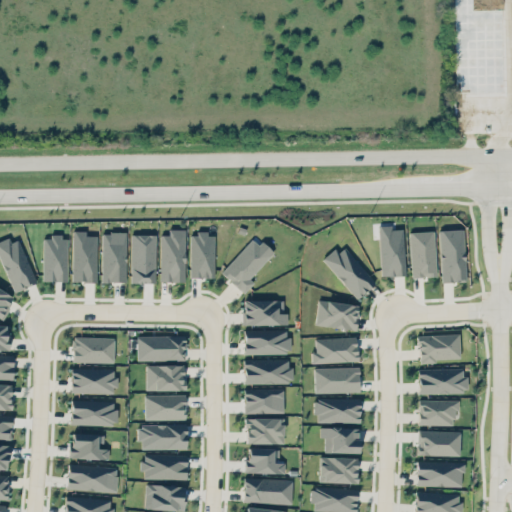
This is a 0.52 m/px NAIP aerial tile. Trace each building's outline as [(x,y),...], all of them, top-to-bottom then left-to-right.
[(403,228),(391,229),(390,224),(379,225),(380,275),(404,275),(403,228)] [(185,281),(184,228),(168,228),(168,234),(160,234),(160,281),(185,281)] [(440,282),(465,281),(464,228),(439,229),(440,282)] [(97,235),(85,235),(85,230),(72,230),(71,281),(96,281),(97,235)] [(434,230),(409,231),(410,277),(435,276),(434,230)] [(125,282),(126,232),(102,231),(101,281),(125,282)] [(190,233),(189,277),(213,277),(214,233),(190,233)] [(155,234),(130,234),(130,282),(155,282),(155,234)] [(67,236),(43,235),(42,280),(67,280),(67,236)] [(36,282),(18,238),(10,242),(8,237),(0,239),(0,259),(13,291),(36,282)] [(221,272),(243,293),(254,282),(249,278),(270,255),(251,238),(221,272)] [(323,260),(357,298),(375,282),(341,244),(323,260)] [(0,318),(1,319),(13,296),(0,288),(0,318)] [(314,323),(355,330),(359,305),(318,298),(314,323)] [(243,300),(244,325),(287,324),(286,313),(283,313),(282,299),(243,300)] [(289,353),(288,329),(243,330),(244,354),(289,353)] [(418,360),(459,359),(458,333),(417,335),(418,360)] [(184,335),(136,335),(136,360),(184,359),(184,335)] [(113,337),(72,336),(72,361),(112,362),(113,337)] [(314,337),(315,351),(310,351),(311,362),(356,360),(355,336),(314,337)] [(0,378),(12,379),(12,354),(0,353),(0,378)] [(243,383),(290,382),(290,358),(243,359),(243,383)] [(145,365),(145,390),(184,389),(183,364),(145,365)] [(314,392),(358,391),(358,366),(314,367),(314,392)] [(114,368),(70,367),(70,392),(114,393),(114,368)] [(417,393),(464,392),(464,367),(417,368),(417,393)] [(0,408),(10,409),(11,384),(0,383),(0,408)] [(283,388),(243,388),(243,412),(283,412),(283,388)] [(144,394),(144,419),(184,419),(185,394),(144,394)] [(314,398),(314,422),(359,421),(359,397),(314,398)] [(70,423),(115,424),(115,400),(70,399),(70,423)] [(453,425),(453,410),(458,410),(458,400),(418,399),(417,424),(453,425)] [(0,438),(10,439),(11,414),(0,413),(0,438)] [(245,443),(283,443),(282,423),(280,424),(280,417),(244,417),(245,443)] [(136,424),(136,441),(141,441),(141,449),(185,448),(185,423),(136,424)] [(319,426),(319,437),(324,437),(324,452),(357,453),(358,427),(319,426)] [(417,454),(459,455),(459,430),(417,430),(417,454)] [(69,457),(107,459),(108,446),(102,446),(103,434),(70,432),(69,457)] [(0,468),(7,469),(8,444),(0,443),(0,468)] [(245,472),(284,473),(284,460),(278,460),(278,448),(246,447),(245,472)] [(185,479),(185,454),(141,453),(141,478),(185,479)] [(356,482),(356,457),(318,456),(318,482),(356,482)] [(462,461),(416,460),(415,485),(462,486),(462,461)] [(115,491),(116,466),(67,464),(66,489),(115,491)] [(242,502),(290,503),(291,479),(243,477),(242,502)] [(183,510),(184,485),(145,483),(145,494),(147,494),(147,508),(183,510)] [(355,511),(356,488),(311,486),(310,510),(355,511)] [(414,511),(458,511),(459,492),(415,491),(414,511)] [(111,511),(111,497),(64,496),(63,511),(111,511)]
